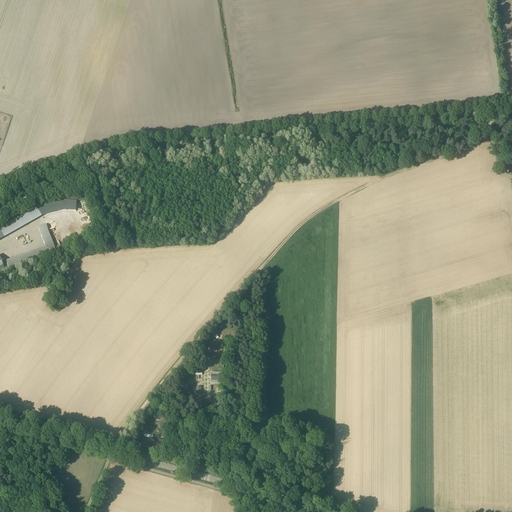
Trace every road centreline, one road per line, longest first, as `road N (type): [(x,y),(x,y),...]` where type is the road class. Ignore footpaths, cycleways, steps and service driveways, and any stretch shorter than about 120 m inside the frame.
road 1 (track): [(494,111),(484,130),(447,152),(305,220),(108,448),(90,511)]
road 2 (unclassified): [(0,210),(69,166),(124,150),(494,111)]
road 3 (tertiary): [(334,511),(0,417)]
road 4 (track): [(241,136),(221,0)]
